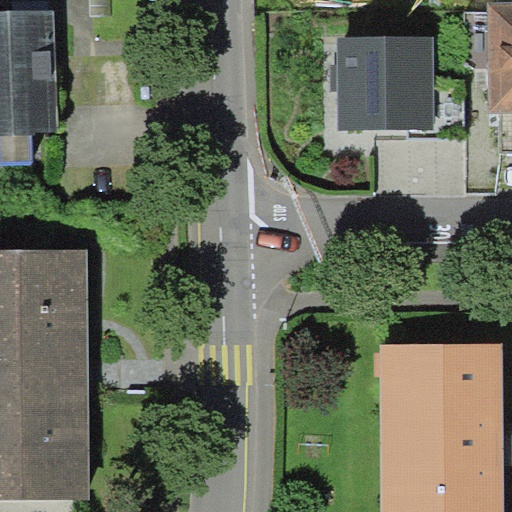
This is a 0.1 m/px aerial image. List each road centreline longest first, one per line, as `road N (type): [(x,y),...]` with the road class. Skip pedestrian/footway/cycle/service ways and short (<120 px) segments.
road 1 (residential): [(220,235),(511,232)]
road 2 (secondary): [(217,511),(220,235)]
road 3 (secondary): [(220,235),(211,0)]
